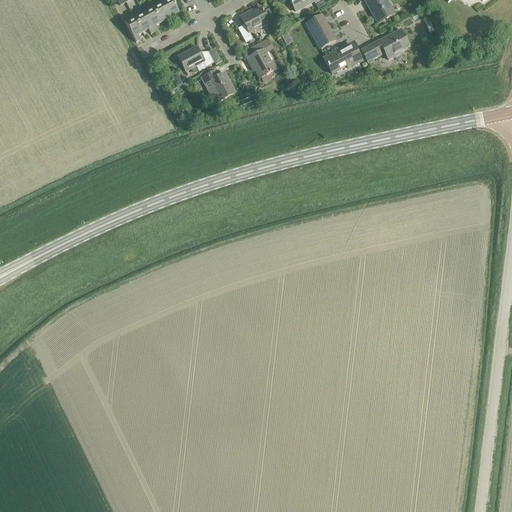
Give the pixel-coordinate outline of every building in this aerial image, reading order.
[(162,5),(172,24),(175,22),(173,17),(178,14),(171,0),(162,5)] [(315,3),(321,0),(288,0),(295,12),(314,2),(315,3)] [(367,0),(364,2),(377,25),(394,15),(385,0),(367,0)] [(168,26),(172,24),(162,5),(152,10),(160,24),(166,21),(168,26)] [(268,10),(263,13),(261,9),(249,15),(248,14),(240,18),(244,26),(237,29),(245,44),(252,40),(249,33),(269,22),(268,21),(273,18),(268,10)] [(155,27),(160,24),(152,10),(143,15),(153,34),(157,32),(155,27)] [(430,10),(423,12),(427,26),(434,24),(430,10)] [(150,35),(153,34),(143,15),(134,20),(142,34),(148,31),(150,35)] [(306,25),(319,50),(335,42),(321,16),(306,25)] [(136,37),(142,34),(134,20),(125,25),(135,43),(139,41),(136,37)] [(387,62),(399,55),(398,53),(409,48),(400,31),(360,52),(367,66),(373,63),(372,61),(384,55),(387,62)] [(255,56),(246,60),(258,81),(260,79),(263,85),(271,81),(268,75),(274,72),(264,54),(272,50),(268,40),(252,49),(255,56)] [(347,70),(361,63),(353,47),(339,54),(338,52),(323,60),(331,76),(346,68),(347,70)] [(208,53),(200,57),(196,49),(177,58),(185,73),(203,64),(205,69),(214,64),(208,53)] [(223,74),(217,78),(214,72),(201,80),(213,100),(217,97),(220,103),(235,94),(223,74)]
